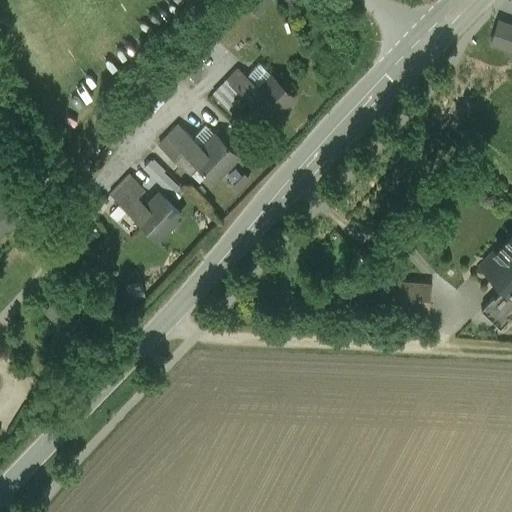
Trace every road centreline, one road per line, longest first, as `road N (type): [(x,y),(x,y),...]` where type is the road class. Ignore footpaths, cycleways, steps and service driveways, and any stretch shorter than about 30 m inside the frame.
road 1 (secondary): [(464,0),(0,494)]
road 2 (track): [(511,358),(196,336),(170,316)]
